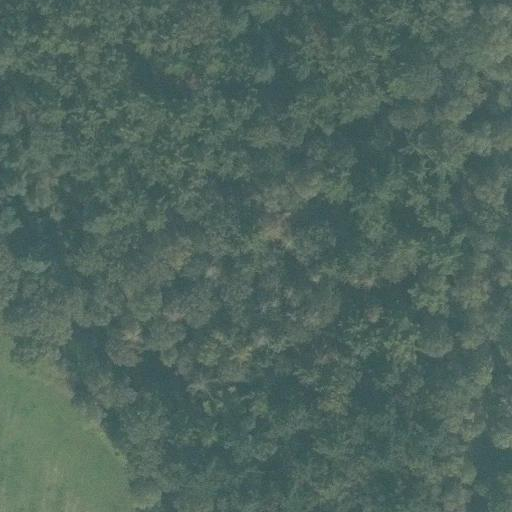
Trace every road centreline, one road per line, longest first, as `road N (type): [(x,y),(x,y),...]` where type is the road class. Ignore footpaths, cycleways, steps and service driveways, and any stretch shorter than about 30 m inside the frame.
road 1 (track): [(8,290),(497,0)]
road 2 (track): [(174,511),(0,280)]
road 3 (track): [(209,0),(282,131)]
